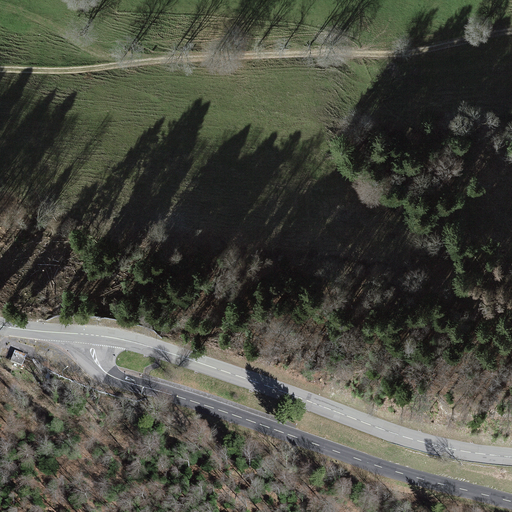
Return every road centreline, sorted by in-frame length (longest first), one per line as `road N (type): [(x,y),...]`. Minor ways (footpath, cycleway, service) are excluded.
road 1 (track): [(0,69),(415,52),(511,34)]
road 2 (secondary): [(511,501),(405,474),(114,377),(95,360),(91,334)]
road 3 (primary): [(91,334),(150,346),(412,439),(511,457)]
